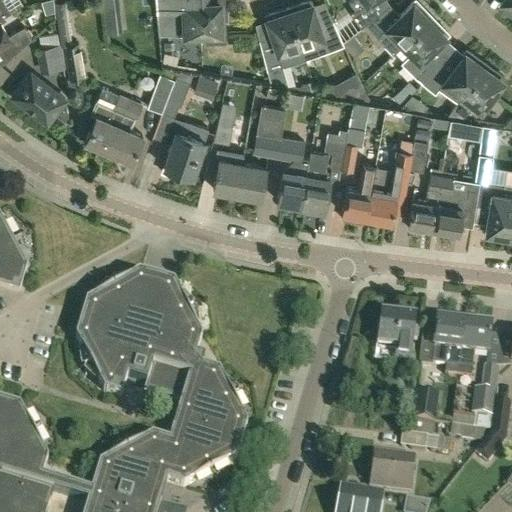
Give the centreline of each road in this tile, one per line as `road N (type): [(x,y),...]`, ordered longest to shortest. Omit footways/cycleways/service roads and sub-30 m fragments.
road 1 (residential): [(286,481),(347,262)]
road 2 (residential): [(347,262),(147,220)]
road 3 (residential): [(147,220),(142,235),(33,300),(0,335)]
road 4 (residential): [(147,220),(94,198),(0,139)]
road 5 (residential): [(511,281),(347,262)]
